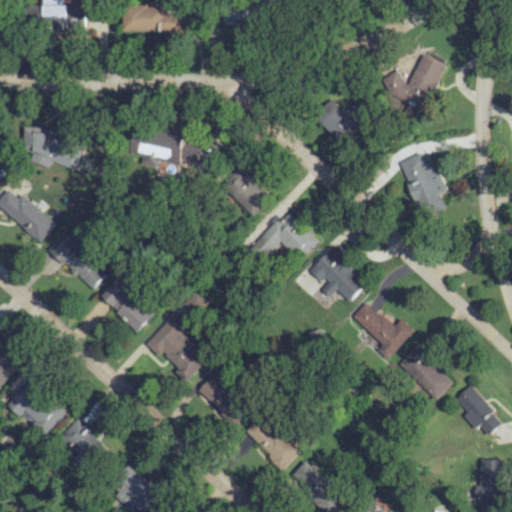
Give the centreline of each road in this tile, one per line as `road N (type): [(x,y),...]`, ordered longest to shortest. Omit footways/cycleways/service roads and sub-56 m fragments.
road 1 (residential): [(429,0),(404,20),(309,62),(226,78),(0,79)]
road 2 (residential): [(511,355),(226,78)]
road 3 (residential): [(257,511),(0,268)]
road 4 (residential): [(492,0),(480,133),(493,240),(511,312)]
